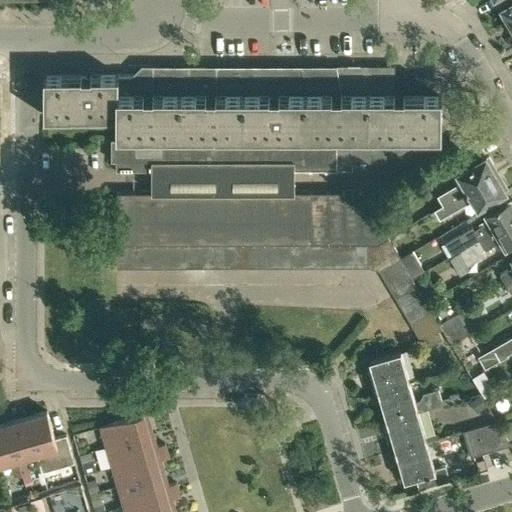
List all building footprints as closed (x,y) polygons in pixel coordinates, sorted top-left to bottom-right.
[(508,19),(511,25),(511,1),(501,8),(503,11),(501,12),(506,20),(508,19)] [(44,75),(44,116),(116,115),(116,155),(116,169),(152,169),(152,191),(228,191),(246,191),(295,191),(294,170),(353,169),(352,161),(385,161),(435,133),(441,133),(441,132),(441,129),(441,109),(432,109),(432,85),(403,88),(403,92),(394,92),(394,75),(377,75),(341,77),(341,92),(331,92),(330,74),(278,79),(278,92),(268,92),(266,74),(215,79),(215,92),(206,92),(204,74),(153,79),(153,92),(144,92),(144,87),(118,87),(118,76),(118,74),(101,74),(91,75),(91,76),(81,77),(81,75),(62,75),(44,75)] [(439,195),(445,204),(498,172),(496,172),(495,172),(491,166),(494,164),(489,156),(487,157),(486,156),(477,161),(459,172),(464,181),(439,195)] [(498,172),(445,204),(437,208),(442,217),(474,198),(479,207),(506,191),(505,189),(507,188),(503,179),(500,181),(496,174),(497,174),(498,173),(498,172)] [(116,191),(116,243),(129,243),(139,243),(150,243),(161,243),(172,243),(183,243),(194,243),(205,243),(215,243),(226,243),(237,243),(246,243),(248,243),(259,243),(270,243),(280,243),(291,243),(302,243),(312,243),(312,191),(305,191),(295,191),(246,191),(228,191),(152,191),(116,191)] [(312,191),(312,243),(313,243),(324,243),(335,243),(345,243),(356,243),(368,243),(377,243),(389,236),(367,200),(362,191),(312,191)] [(510,197),(500,203),(486,212),(491,220),(476,229),(475,228),(461,236),(467,246),(481,238),(511,218),(511,199),(511,200),(510,197)] [(511,218),(481,238),(467,246),(461,250),(469,264),(486,254),(483,250),(487,248),(488,249),(503,240),(507,246),(511,243),(511,218)] [(368,243),(368,267),(379,270),(401,257),(389,236),(377,243),(368,243)] [(116,243),(116,267),(128,267),(129,243),(116,243)] [(129,243),(128,267),(139,267),(139,243),(129,243)] [(139,243),(139,267),(150,267),(150,243),(139,243)] [(150,243),(150,267),(161,267),(161,243),(150,243)] [(161,243),(161,267),(172,267),(172,243),(161,243)] [(172,243),(172,267),(183,267),(183,243),(172,243)] [(183,243),(183,267),(193,267),(194,243),(183,243)] [(194,243),(193,267),(204,267),(205,243),(194,243)] [(205,243),(204,267),(215,267),(215,243),(205,243)] [(215,243),(215,267),(226,267),(226,243),(215,243)] [(226,243),(226,267),(237,267),(237,243),(226,243)] [(237,243),(237,267),(248,267),(248,243),(246,243),(237,243)] [(248,243),(248,267),(259,267),(259,243),(248,243)] [(259,243),(259,267),(269,267),(270,243),(259,243)] [(270,243),(269,267),(280,267),(280,243),(270,243)] [(280,243),(280,267),(291,267),(291,243),(280,243)] [(291,243),(291,267),(302,267),(302,243),(291,243)] [(302,243),(302,267),(313,267),(313,243),(312,243),(302,243)] [(313,243),(313,267),(324,267),(324,243),(313,243)] [(324,243),(324,267),(334,267),(335,243),(324,243)] [(335,243),(334,267),(345,267),(345,243),(335,243)] [(345,243),(345,267),(356,267),(356,243),(345,243)] [(356,243),(356,267),(368,267),(368,243),(356,243)] [(412,250),(402,256),(414,277),(425,270),(412,250)] [(505,284),(511,279),(511,256),(511,257),(511,259),(511,266),(499,274),(505,284)] [(401,257),(379,270),(385,279),(407,266),(401,257)] [(407,266),(385,279),(390,288),(412,275),(407,266)] [(412,275),(390,288),(395,296),(395,297),(417,284),(412,275)] [(439,280),(422,290),(428,300),(445,290),(439,280)] [(417,284),(395,297),(401,306),(423,293),(417,284)] [(423,293),(401,306),(406,315),(428,302),(423,293)] [(444,296),(432,302),(440,317),(453,310),(444,296)] [(428,302),(406,315),(411,323),(432,310),(428,302)] [(432,310),(411,323),(416,332),(438,320),(432,310)] [(457,312),(440,323),(443,328),(447,334),(464,324),(457,312)] [(438,320),(416,332),(421,341),(427,337),(443,328),(440,323),(438,320)] [(443,328),(427,337),(431,344),(446,335),(447,334),(443,328)] [(508,354),(511,351),(511,337),(494,348),(501,359),(509,355),(508,354)] [(369,360),(378,390),(409,381),(404,362),(401,351),(369,360)] [(480,365),(469,372),(484,398),(495,391),(480,365)] [(386,420),(418,411),(443,404),(439,388),(424,393),(420,400),(415,401),(409,381),(378,390),(386,420)] [(479,396),(469,402),(477,412),(486,406),(479,396)] [(43,471),(75,461),(67,435),(55,439),(47,410),(27,416),(38,454),(43,471)] [(386,420),(395,450),(426,441),(418,411),(386,420)] [(100,426),(106,445),(153,432),(147,412),(100,426)] [(38,454),(27,416),(7,422),(22,473),(30,471),(26,457),(38,454)] [(499,425),(509,442),(511,440),(511,418),(499,425)] [(486,425),(493,450),(511,444),(509,442),(499,425),(497,421),(486,425)] [(22,473),(7,422),(0,424),(0,463),(10,461),(14,476),(22,473)] [(470,457),(493,450),(486,425),(465,433),(470,457)] [(106,445),(112,466),(167,450),(165,444),(157,446),(153,432),(106,445)] [(419,489),(450,480),(445,465),(434,468),(426,441),(395,450),(404,480),(417,477),(418,480),(416,480),(419,489)] [(169,457),(167,450),(112,466),(118,486),(165,472),(161,459),(169,457)] [(88,452),(79,455),(83,468),(92,466),(88,452)] [(30,471),(22,473),(25,485),(33,483),(30,471)] [(118,486),(124,505),(179,489),(177,483),(169,485),(165,472),(118,486)] [(96,479),(87,481),(91,494),(100,491),(96,479)] [(181,496),(179,489),(124,505),(125,511),(176,511),(177,511),(173,498),(181,496)] [(100,491),(91,494),(94,507),(103,504),(100,491)] [(30,501),(33,509),(44,506),(41,497),(30,501)] [(33,511),(30,502),(18,506),(20,511),(33,511)]
